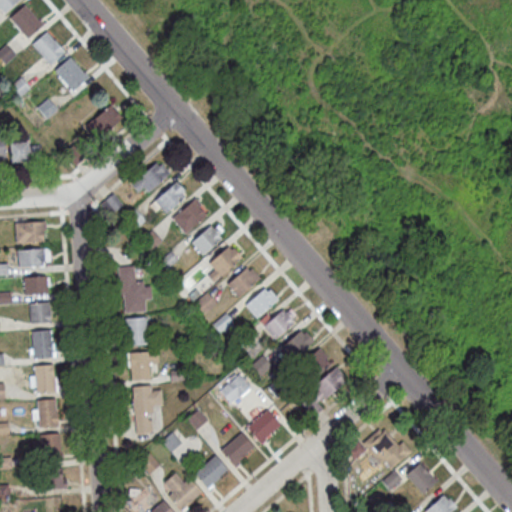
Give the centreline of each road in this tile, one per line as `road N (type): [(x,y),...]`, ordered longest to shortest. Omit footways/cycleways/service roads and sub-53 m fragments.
road 1 (residential): [(511,502),(78,0)]
road 2 (residential): [(100,511),(76,192)]
road 3 (residential): [(398,370),(235,511)]
road 4 (residential): [(173,109),(76,192),(0,199)]
